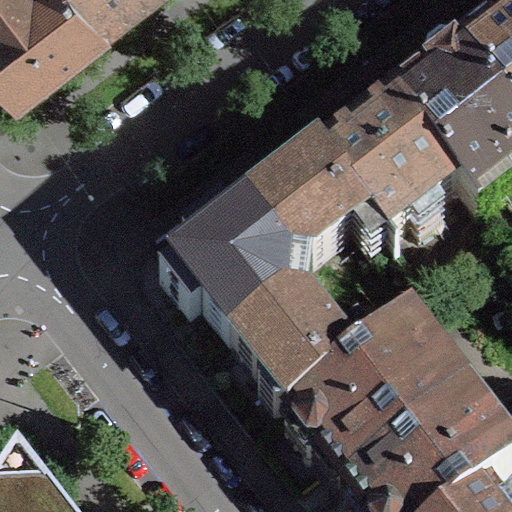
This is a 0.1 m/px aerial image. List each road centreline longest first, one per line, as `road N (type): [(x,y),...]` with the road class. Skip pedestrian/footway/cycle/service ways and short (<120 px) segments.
road 1 (residential): [(13,238),(325,0)]
road 2 (residential): [(13,238),(223,511)]
